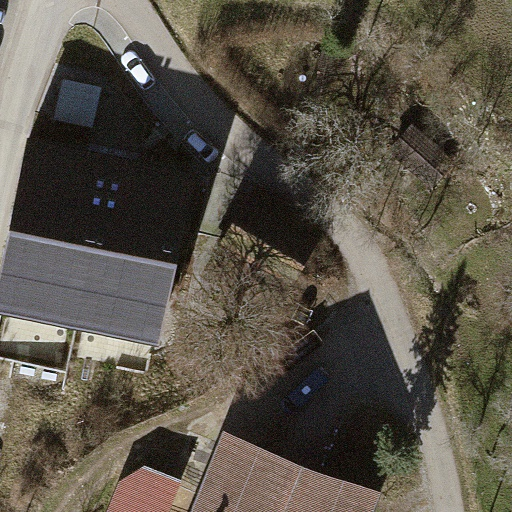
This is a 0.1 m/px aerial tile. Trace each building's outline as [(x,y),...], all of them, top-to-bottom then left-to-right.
[(348,120),(359,58),(328,52),(316,114),(348,120)] [(414,126),(393,149),(431,183),(451,160),(414,126)] [(191,175),(38,140),(6,306),(157,336),(191,175)] [(319,233),(253,192),(209,264),(276,305),(319,233)] [(352,511),(359,498),(235,449),(209,511),(352,511)] [(156,511),(169,480),(149,472),(128,485),(116,511),(156,511)]
